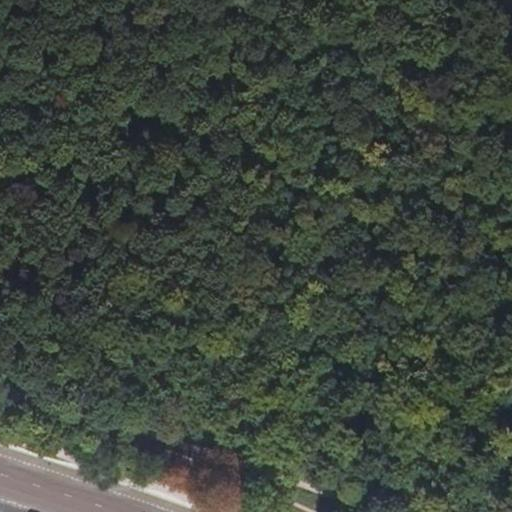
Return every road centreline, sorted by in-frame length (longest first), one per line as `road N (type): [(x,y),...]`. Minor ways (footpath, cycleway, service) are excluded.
road 1 (unknown): [(428,511),(0,380)]
road 2 (tertiary): [(117,511),(0,475)]
